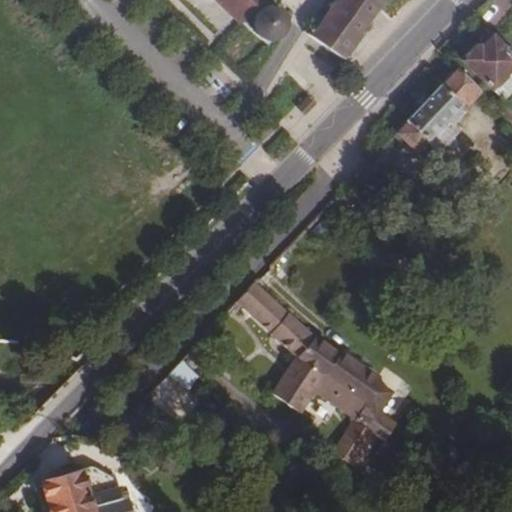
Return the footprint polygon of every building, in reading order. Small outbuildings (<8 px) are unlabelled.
[(214,0),(267,51),(281,37),(282,36),(283,35),(284,34),(285,32),(285,31),(286,30),(286,28),(286,27),(286,24),(286,21),(285,19),(284,15),(281,12),(280,10),(277,9),(274,8),(272,7),(270,6),(267,6),(265,7),(262,7),(260,9),(258,10),(256,7),(263,0),(214,0)] [(353,46),(363,34),(361,32),(382,0),(336,0),(310,37),(343,60),(353,46)] [(511,91),(511,56),(491,36),(479,48),(476,46),(463,59),(465,60),(464,62),(504,100),(511,91)] [(479,92),(455,68),(395,132),(415,151),(426,140),(438,151),(471,116),(464,109),(479,92)] [(294,103),(305,115),(317,102),(306,91),(294,103)] [(312,336),(253,283),(235,302),(294,357),(312,336)] [(360,368),(312,336),(294,357),(324,376),(366,406),(355,422),(371,433),(407,459),(419,440),(418,435),(404,426),(401,431),(377,415),(392,393),(378,384),(381,381),(360,367),(360,368)] [(324,376),(294,357),(270,392),(300,412),(324,376)] [(366,406),(324,376),(312,394),(355,422),(366,406)] [(371,433),(355,422),(333,453),(349,464),(371,433)] [(100,469),(96,467),(91,467),(81,470),(39,483),(47,511),(128,511),(123,495),(120,489),(113,479),(107,474),(100,469)]
